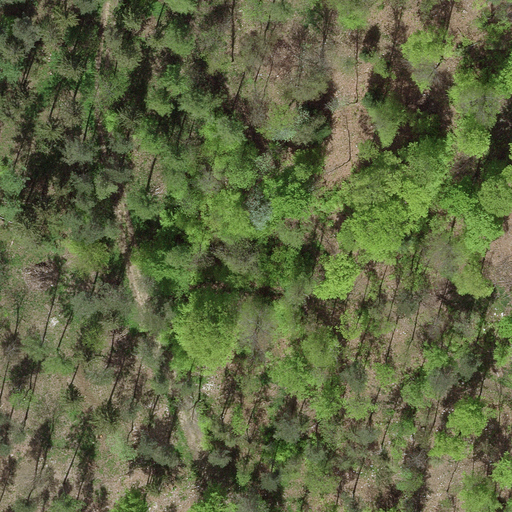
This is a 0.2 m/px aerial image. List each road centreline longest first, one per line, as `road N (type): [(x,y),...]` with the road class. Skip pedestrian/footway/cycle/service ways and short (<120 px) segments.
road 1 (track): [(511,398),(411,332),(247,168),(191,66),(140,0)]
road 2 (track): [(115,0),(99,71),(110,179),(156,343),(223,511)]
